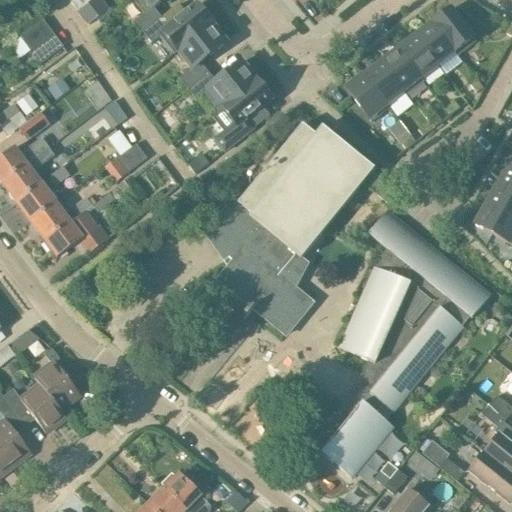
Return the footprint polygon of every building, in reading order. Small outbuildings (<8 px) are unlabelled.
[(88,5),(83,0),(69,0),(79,12),(88,5)] [(164,0),(132,0),(145,16),(134,25),(141,35),(143,34),(162,18),(155,8),(164,0)] [(101,16),(91,3),(88,5),(79,12),(89,25),(101,16)] [(178,52),(212,25),(197,6),(171,27),(163,17),(162,18),(143,34),(151,44),(160,38),(175,56),(178,53),(178,52)] [(451,10),(433,24),(455,53),(455,54),(458,58),(476,43),(451,10)] [(21,38),(31,51),(53,34),(43,22),(21,38)] [(433,24),(416,37),(438,66),(455,54),(455,53),(433,24)] [(178,52),(178,53),(192,69),(179,79),(188,90),(209,74),(201,64),(226,44),(212,25),(178,52)] [(63,48),(53,34),(31,51),(41,64),(63,48)] [(416,37),(399,50),(421,79),(422,79),(438,66),(416,37)] [(110,44),(103,48),(110,59),(117,54),(110,44)] [(399,50),(381,63),(404,93),(403,93),(406,97),(425,83),(422,79),(421,79),(399,50)] [(209,74),(188,90),(197,101),(202,97),(215,114),(215,115),(257,82),(242,63),(216,84),(209,74)] [(387,106),(388,105),(403,93),(404,93),(381,63),(365,76),(364,76),(387,106)] [(391,109),(388,105),(387,106),(364,76),(346,90),(372,123),(391,109)] [(62,80),(49,91),(56,100),(70,90),(62,80)] [(476,80),(469,85),(477,95),(483,90),(476,80)] [(215,115),(215,114),(211,117),(226,135),(217,142),(225,153),(254,130),(246,121),(272,100),(257,82),(215,115)] [(120,110),(115,102),(105,108),(110,116),(120,110)] [(445,111),(450,117),(460,110),(455,103),(445,111)] [(0,129),(0,130),(0,129),(0,127),(20,114),(14,106),(0,115),(0,129)] [(50,127),(41,115),(19,131),(28,143),(50,127)] [(433,130),(442,123),(437,116),(428,124),(433,130)] [(423,138),(433,130),(428,124),(418,131),(423,138)] [(316,137),(303,126),(238,205),(213,236),(233,265),(219,282),(243,301),(250,307),(252,308),(249,312),(248,312),(245,316),(248,318),(251,314),(250,314),(254,310),(286,336),(312,305),(286,284),(286,283),(283,281),(300,260),(301,261),(374,171),(322,129),(316,137)] [(401,144),(406,151),(416,143),(411,137),(401,144)] [(0,159),(0,181),(2,184),(27,165),(28,166),(36,160),(49,150),(42,140),(20,156),(15,149),(0,159)] [(28,166),(27,165),(2,184),(16,204),(42,185),(33,173),(55,157),(49,150),(36,160),(28,166)] [(211,162),(203,153),(189,164),(197,173),(211,162)] [(511,170),(507,168),(497,187),(511,196),(511,170)] [(56,188),(70,177),(64,169),(49,179),(56,188)] [(148,197),(133,177),(110,194),(113,198),(124,190),(131,200),(146,198),(148,197)] [(388,205),(397,194),(377,177),(367,188),(388,205)] [(31,223),(56,205),(42,185),(16,204),(31,223)] [(511,196),(497,187),(486,207),(511,221),(511,196)] [(63,215),(56,205),(31,223),(45,243),(70,224),(93,208),(93,207),(86,198),(72,208),(63,215)] [(511,221),(486,207),(475,226),(511,246),(511,221)] [(70,224),(45,243),(58,260),(81,242),(90,255),(109,240),(99,226),(98,227),(89,216),(95,211),(93,208),(70,224)] [(490,297),(387,213),(368,236),(386,251),(377,271),(374,269),(338,350),(370,364),(365,374),(367,375),(363,382),(363,384),(360,389),(358,393),(354,398),(352,401),(349,404),(346,409),(340,415),(337,418),(331,424),(328,427),(322,431),(315,435),(325,451),(321,455),(352,481),(394,430),(376,416),(384,407),(393,414),(463,329),(462,328),(469,319),(471,320),(490,297)] [(250,307),(243,301),(234,313),(240,319),(250,307)] [(28,332),(11,345),(19,356),(39,341),(28,332)] [(80,396),(56,364),(60,361),(52,351),(45,356),(52,366),(35,379),(41,387),(60,411),(61,410),(80,396)] [(66,418),(61,410),(60,411),(41,387),(21,401),(14,391),(3,398),(13,412),(21,422),(31,414),(45,434),(66,418)] [(0,393),(0,414),(3,419),(4,419),(13,412),(3,398),(0,393)] [(506,420),(507,421),(511,415),(511,409),(497,398),(490,407),(506,420)] [(503,424),(506,420),(490,407),(489,407),(481,416),(499,430),(503,424)] [(6,422),(0,426),(0,455),(10,470),(30,455),(20,440),(6,422)] [(489,448),(484,454),(511,476),(511,431),(503,424),(499,430),(496,433),(499,435),(489,448)] [(408,464),(416,470),(424,460),(416,453),(408,464)] [(511,476),(484,454),(469,473),(510,505),(511,504),(511,505),(511,476)] [(0,477),(10,470),(0,455),(0,477)] [(440,469),(457,483),(465,474),(448,460),(440,469)] [(398,471),(388,463),(380,473),(390,481),(398,471)] [(179,474),(164,490),(185,511),(210,511),(211,511),(211,506),(179,474)] [(383,491),(392,499),(406,482),(397,474),(383,491)] [(154,511),(185,511),(164,490),(148,506),(154,511)] [(424,511),(428,508),(408,491),(390,511),(424,511)] [(236,493),(226,503),(234,511),(239,511),(247,504),(236,493)]
